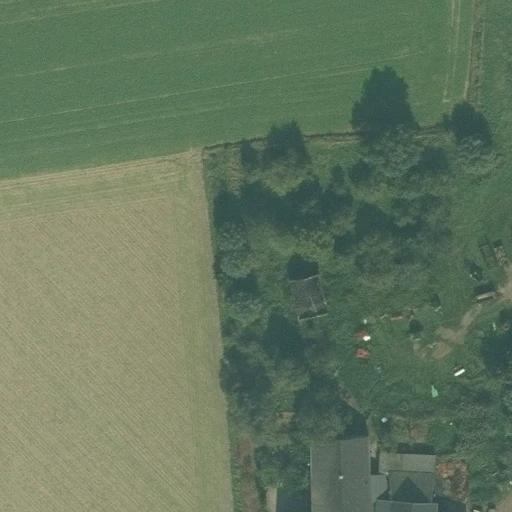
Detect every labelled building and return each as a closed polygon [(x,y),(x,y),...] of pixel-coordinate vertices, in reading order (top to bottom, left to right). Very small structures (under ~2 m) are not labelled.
[(290,280),(298,320),(316,316),(327,314),(318,274),(290,280)] [(298,320),(305,347),(322,343),(316,316),(298,320)] [(311,435),(312,486),(332,486),(332,476),(370,475),(368,436),(311,435)] [(312,511),(373,511),(373,494),(390,493),(389,511),(431,511),(435,457),(381,454),(380,475),(370,475),(332,476),(332,486),(312,486),(312,511)] [(389,511),(390,493),(373,494),(373,511),(389,511)]
